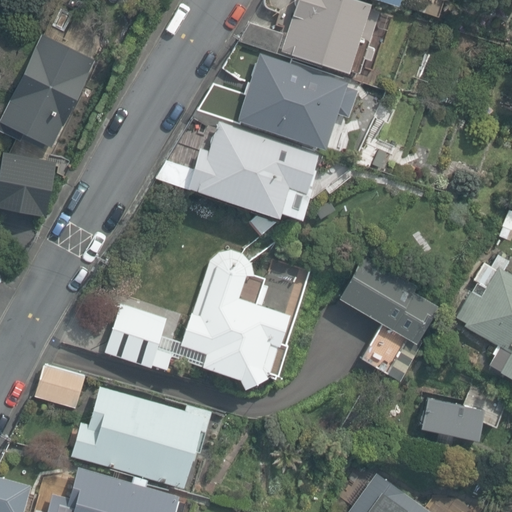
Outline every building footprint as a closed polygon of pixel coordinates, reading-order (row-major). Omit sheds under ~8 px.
[(374,3),(364,0),(298,0),(283,49),(353,71),(374,3)] [(97,59),(44,33),(2,118),(54,144),(97,59)] [(350,82),(262,53),(240,118),(328,147),(350,82)] [(322,153),(220,121),(211,150),(203,148),(191,185),(283,214),(292,187),(309,192),(322,153)] [(58,160),(6,150),(0,179),(0,206),(46,216),(58,160)] [(511,271),(486,258),(453,318),(502,344),(491,363),(511,374),(511,271)] [(441,303),(359,259),(339,297),(384,320),(364,357),(401,377),(441,303)] [(246,273),(218,265),(204,313),(193,310),(183,342),(210,350),(206,361),(245,373),(251,383),(272,371),(267,361),(275,336),(283,338),(291,310),(240,294),(246,273)] [(82,370),(36,361),(28,399),(75,408),(82,370)] [(208,410),(102,383),(93,421),(82,418),(73,453),(189,483),(208,410)] [(430,395),(424,425),(481,437),(487,407),(430,395)] [(175,511),(181,491),(81,465),(73,496),(53,491),(47,511),(175,511)] [(438,511),(378,468),(346,511),(438,511)] [(0,478),(0,511),(17,511),(25,485),(0,478)]
